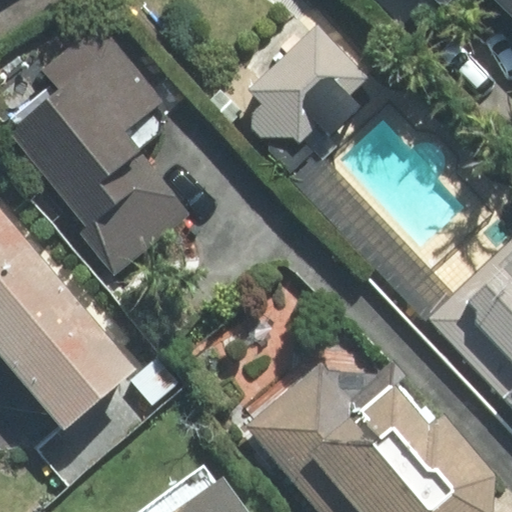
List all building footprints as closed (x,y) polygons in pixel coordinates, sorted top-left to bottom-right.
[(511,0),(412,0),(431,19),(450,0),(473,0),(511,38),(511,0)] [(341,103),(364,80),(306,21),(221,106),(293,178),(355,117),(341,103)] [(27,50),(0,69),(0,131),(105,279),(189,219),(142,153),(168,135),(87,22),(34,60),(27,50)] [(0,224),(0,369),(57,440),(127,383),(0,224)] [(511,272),(436,351),(511,424),(511,272)] [(358,387),(330,353),(239,428),(307,511),(484,511),(484,482),(387,364),(358,387)] [(230,511),(200,471),(145,511),(230,511)]
